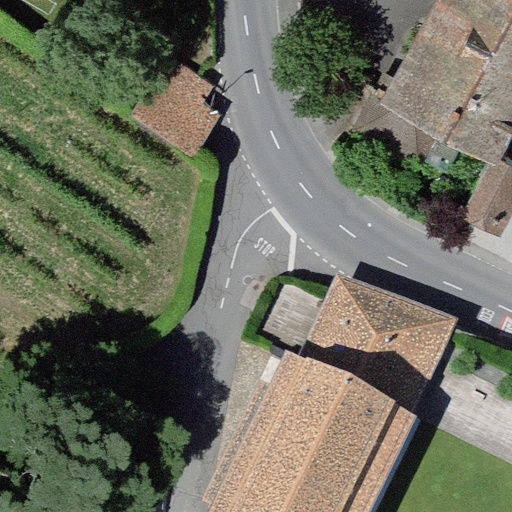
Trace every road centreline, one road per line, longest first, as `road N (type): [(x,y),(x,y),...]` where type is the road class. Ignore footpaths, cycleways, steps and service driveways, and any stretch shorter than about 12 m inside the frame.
road 1 (residential): [(302,185),(249,228),(237,250),(177,511)]
road 2 (tertiary): [(511,312),(354,236),(302,185)]
road 3 (unknown): [(206,385),(0,369)]
road 4 (tertiary): [(302,185),(262,102),(244,0)]
